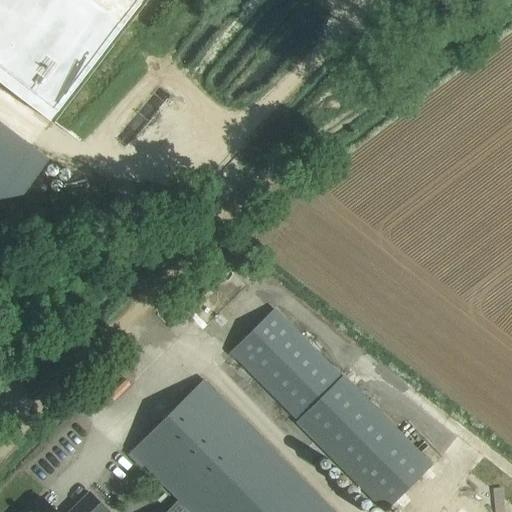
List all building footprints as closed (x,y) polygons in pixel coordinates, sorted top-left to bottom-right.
[(84,0),(124,30),(147,0),(84,0)] [(340,376),(274,309),(229,354),(232,357),(234,355),(297,419),(296,419),(386,510),(431,466),(341,375),(340,376)] [(332,511),(202,380),(132,450),(192,511),(332,511)] [(109,511),(89,492),(69,511),(56,511),(43,498),(29,511),(109,511)] [(188,511),(178,501),(166,511),(188,511)]
